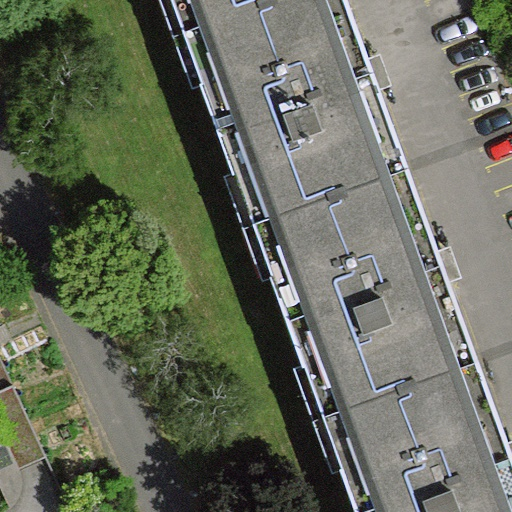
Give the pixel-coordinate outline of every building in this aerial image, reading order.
[(174,0),(187,34),(277,0),(174,0)] [(257,223),(409,168),(346,0),(277,0),(187,34),(257,223)] [(327,416),(478,361),(409,168),(257,223),(327,416)] [(48,456),(0,354),(0,423),(12,451),(20,468),(35,462),(48,456)] [(362,511),(511,511),(511,453),(478,361),(327,416),(362,511)]
